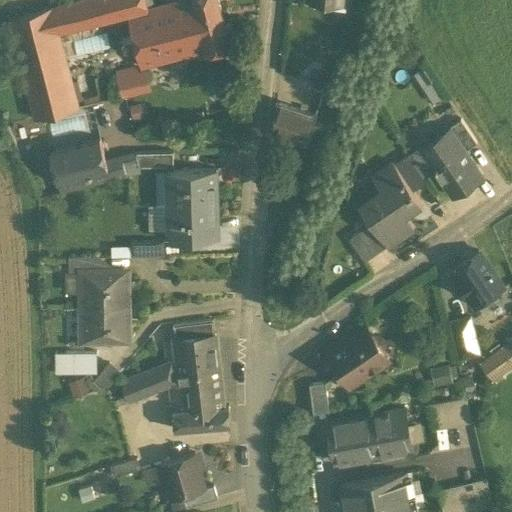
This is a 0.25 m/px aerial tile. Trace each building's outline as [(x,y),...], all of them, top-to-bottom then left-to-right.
[(64,29),(128,13),(154,7),(152,0),(79,0),(59,5),(64,29)] [(185,0),(154,7),(128,13),(142,70),(235,48),(223,0),(185,0)] [(83,106),(64,29),(59,5),(13,16),(37,118),(83,106)] [(320,116),(276,102),(275,134),(310,146),(320,116)] [(455,124),(422,146),(441,174),(456,196),(489,174),(455,124)] [(51,153),(61,193),(128,176),(126,166),(139,162),(136,152),(110,158),(105,139),(51,153)] [(441,174),(422,146),(400,159),(419,189),(441,174)] [(376,222),(393,248),(422,229),(413,213),(428,203),(419,189),(400,159),(355,188),(376,222)] [(224,168),(170,169),(171,206),(224,205),(224,168)] [(224,205),(171,206),(171,242),(225,241),(224,205)] [(393,248),(376,222),(353,237),(369,263),(393,248)] [(481,241),(449,263),(477,303),(509,281),(481,241)] [(79,268),(79,306),(134,305),(133,267),(79,268)] [(79,306),(80,345),(134,344),(134,305),(79,306)] [(452,313),(461,353),(482,348),(472,308),(452,313)] [(172,319),(173,330),(208,328),(208,318),(172,319)] [(328,349),(349,379),(393,349),(373,319),(328,349)] [(221,334),(174,340),(175,360),(122,380),(131,403),(170,388),(176,434),(230,430),(221,334)] [(95,368),(95,347),(53,347),(53,368),(95,368)] [(112,358),(67,379),(74,394),(120,373),(112,358)] [(431,380),(451,379),(450,360),(430,362),(431,380)] [(324,379),(308,380),(309,410),(326,409),(324,379)] [(473,414),(468,389),(455,392),(461,417),(473,414)] [(461,417),(455,392),(443,395),(448,419),(461,417)] [(448,419),(443,395),(430,398),(436,422),(448,419)] [(376,450),(417,443),(409,399),(368,407),(376,450)] [(336,458),(376,450),(368,407),(328,414),(336,458)] [(200,449),(145,467),(150,484),(164,480),(170,496),(184,492),(211,484),(200,449)] [(411,511),(402,467),(340,481),(346,511),(411,511)] [(488,471),(472,475),(478,503),(494,499),(488,471)] [(472,475),(456,479),(462,507),(478,503),(472,475)] [(456,479),(439,482),(446,510),(462,507),(456,479)] [(211,484),(184,492),(188,504),(220,495),(216,482),(211,484)]
